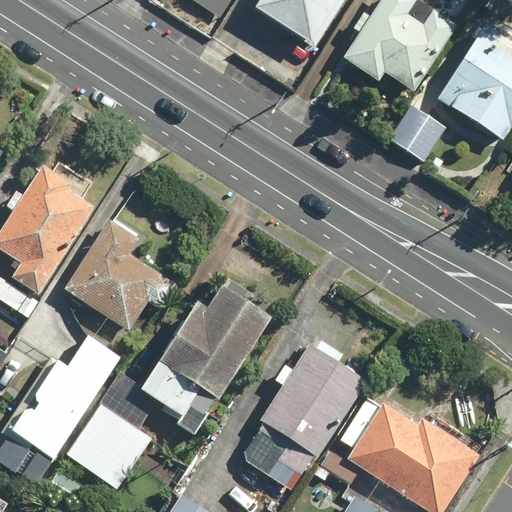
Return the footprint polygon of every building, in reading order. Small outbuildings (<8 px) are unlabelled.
[(234,0),(186,0),(222,21),(234,0)] [(259,0),(249,17),(304,51),(335,0),(259,0)] [(379,0),(338,66),(372,88),(378,78),(411,98),(451,34),(397,0),(379,0)] [(459,0),(437,0),(452,10),(459,0)] [(511,124),(511,46),(480,27),(433,105),(500,145),(511,124)] [(304,70),(270,49),(259,67),(293,88),(304,70)] [(442,131),(414,114),(393,147),(422,165),(442,131)] [(0,257),(19,269),(9,284),(35,301),(91,211),(65,195),(69,188),(39,169),(0,231),(0,257)] [(105,224),(61,296),(126,335),(143,307),(154,314),(170,288),(127,261),(137,244),(105,224)] [(215,295),(202,315),(192,309),(153,371),(214,409),(266,327),(215,295)] [(49,357),(1,439),(50,468),(119,359),(86,339),(69,369),(49,357)] [(364,387),(307,350),(257,427),(314,464),(364,387)] [(150,441),(99,407),(64,461),(116,494),(150,441)] [(421,424),(415,433),(380,410),(345,464),(414,507),(422,511),(442,511),(476,461),(421,424)] [(79,489),(53,476),(41,499),(67,511),(79,489)] [(207,511),(180,495),(169,511),(207,511)] [(368,511),(351,501),(343,511),(368,511)]
